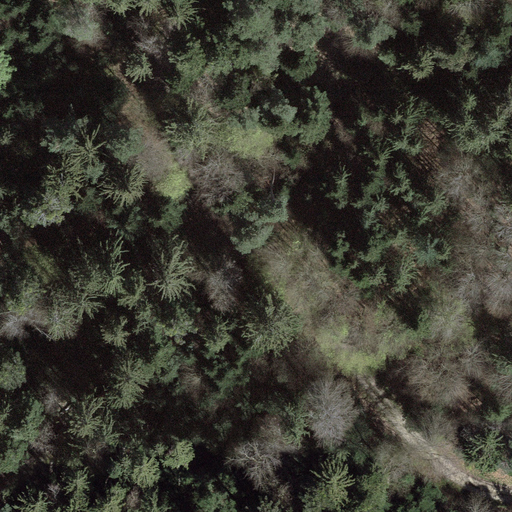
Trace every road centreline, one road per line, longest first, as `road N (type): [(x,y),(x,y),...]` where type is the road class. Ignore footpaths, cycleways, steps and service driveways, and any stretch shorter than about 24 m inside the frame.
road 1 (track): [(183,0),(176,14),(193,161),(287,307),(335,348)]
road 2 (track): [(254,255),(67,433),(0,482)]
road 3 (track): [(335,348),(419,454),(475,498),(511,506)]
road 4 (track): [(511,295),(474,302),(385,343),(335,348)]
